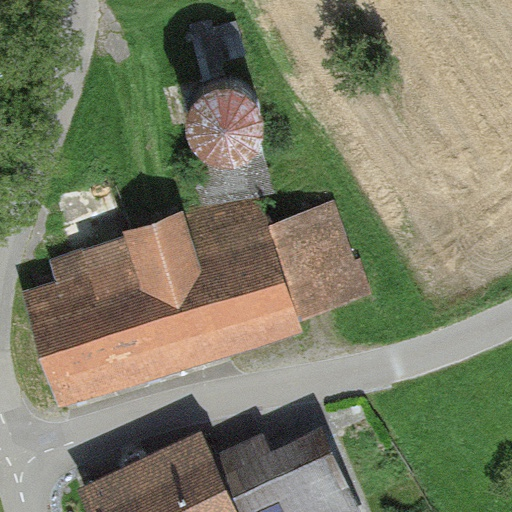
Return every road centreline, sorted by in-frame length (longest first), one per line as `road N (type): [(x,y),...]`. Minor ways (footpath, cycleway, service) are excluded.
road 1 (unclassified): [(0,436),(118,424),(226,380),(391,352),(511,313)]
road 2 (unclassified): [(0,404),(102,24),(96,0)]
